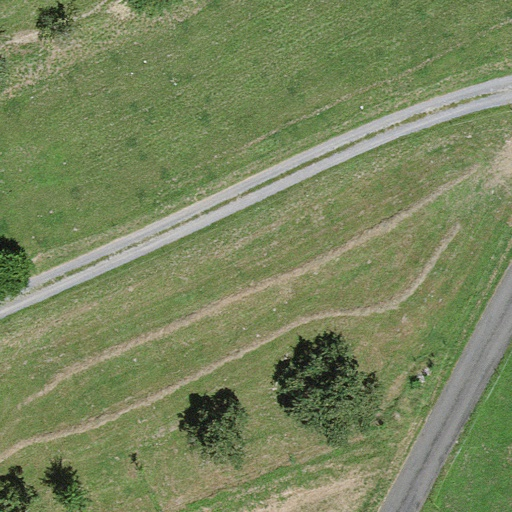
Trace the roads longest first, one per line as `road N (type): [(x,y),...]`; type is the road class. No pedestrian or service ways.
road 1 (track): [(0,303),(298,153),(511,85)]
road 2 (unclassified): [(511,272),(379,511)]
